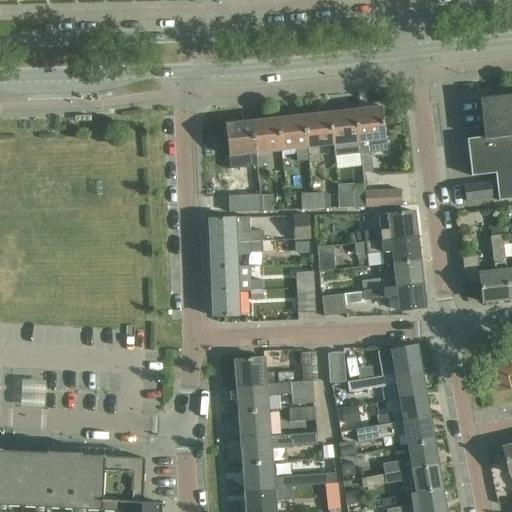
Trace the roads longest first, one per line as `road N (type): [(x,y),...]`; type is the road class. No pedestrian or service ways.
road 1 (residential): [(413,52),(448,331)]
road 2 (residential): [(193,338),(183,71)]
road 3 (residential): [(448,331),(193,338)]
road 4 (tertiary): [(183,71),(413,52)]
road 5 (tertiary): [(220,35),(0,46)]
road 6 (tertiary): [(408,16),(220,35)]
road 7 (residential): [(184,427),(0,416)]
road 8 (tertiary): [(0,81),(183,71)]
